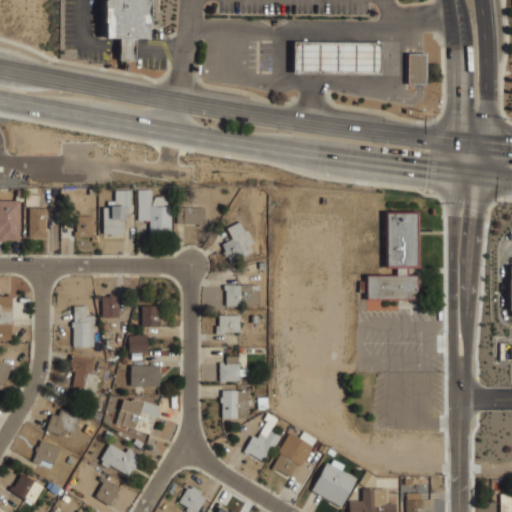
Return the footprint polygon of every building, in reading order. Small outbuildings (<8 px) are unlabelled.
[(104,0),(147,0),(147,37),(132,37),(132,60),(117,60),(117,37),(104,37),(104,0)] [(293,41),(379,41),(379,70),(293,70),(293,41)] [(409,54),(427,55),(427,85),(409,85),(409,54)] [(137,189),(150,189),(151,202),(154,196),(166,196),(166,206),(170,206),(171,233),(149,233),(148,220),(137,220),(137,189)] [(115,190),(131,190),(131,213),(124,213),(124,219),(123,219),(123,234),(116,234),(116,236),(110,236),(110,234),(103,234),(103,207),(107,207),(107,201),(115,201),(115,190)] [(25,194),(38,194),(38,206),(25,206),(25,194)] [(0,200),(19,200),(19,240),(5,240),(4,241),(0,241),(0,200)] [(176,206),(204,207),(203,226),(198,226),(198,224),(176,223),(176,206)] [(28,207),(46,207),(46,209),(48,209),(47,218),(44,218),(44,231),(47,231),(47,237),(28,237),(28,207)] [(386,214),(416,214),(416,265),(405,265),(405,276),(414,276),(414,297),(365,298),(365,275),(392,275),(392,269),(386,269),(386,214)] [(75,215),(92,216),(92,236),(73,236),(73,231),(75,231),(76,225),(75,225),(75,215)] [(239,221),(244,231),(247,230),(253,242),(249,244),(252,251),(230,262),(227,255),(225,256),(222,251),(224,250),(221,244),(231,238),(226,228),(239,221)] [(223,284),(258,284),(258,305),(240,305),(240,306),(225,306),(225,290),(223,290),(223,284)] [(0,340),(13,340),(13,293),(0,293),(0,340)] [(117,294),(101,294),(101,316),(117,316),(117,294)] [(159,304),(140,304),(140,325),(159,325),(159,304)] [(72,344),(94,344),(94,314),(85,314),(85,305),(72,305),(72,344)] [(218,315),(239,315),(239,332),(223,332),(223,333),(215,333),(215,325),(218,325),(218,315)] [(147,333),(128,333),(128,352),(147,352),(147,333)] [(225,355),(237,355),(237,362),(239,362),(239,368),(246,368),(246,376),(239,376),(239,380),(219,380),(219,362),(225,362),(225,355)] [(71,389),(97,389),(97,356),(71,356),(71,389)] [(0,382),(5,384),(11,363),(0,359),(0,382)] [(130,385),(159,385),(159,363),(130,363),(130,385)] [(221,390),(247,390),(247,418),(221,417),(221,402),(219,402),(219,397),(221,397),(221,390)] [(151,433),(159,404),(124,393),(115,422),(151,433)] [(257,397),(267,397),(267,409),(257,409),(257,397)] [(62,435),(65,427),(73,431),(80,414),(61,406),(59,411),(53,409),(45,429),(62,435)] [(242,451),(252,435),(256,437),(265,421),(262,419),(266,412),(277,418),(274,424),(274,425),(271,431),(280,436),(272,450),(269,448),(262,461),(247,452),(247,454),(242,451)] [(289,432),(313,446),(301,466),(297,464),(290,476),(276,468),(275,470),(271,468),(279,453),(277,452),(289,432)] [(59,445),(40,438),(31,460),(50,468),(59,445)] [(128,477),(140,455),(111,438),(99,460),(128,477)] [(321,443),(327,447),(324,453),(317,449),(321,443)] [(328,448),(335,452),(333,457),(326,453),(328,448)] [(326,461),(330,464),(332,459),(343,465),(340,470),(355,478),(340,506),(311,490),(326,461)] [(43,484),(19,471),(9,490),(33,503),(43,484)] [(110,504),(120,485),(103,477),(94,496),(110,504)] [(176,502),(190,511),(194,511),(206,495),(189,483),(176,502)] [(361,488),(385,488),(385,503),(394,503),(394,511),(348,511),(348,500),(361,500),(361,488)] [(405,492),(419,492),(419,499),(421,499),(421,511),(404,511),(404,499),(405,499),(405,492)] [(499,511),(499,493),(511,493),(511,511),(499,511)] [(236,511),(221,503),(215,511),(236,511)]
